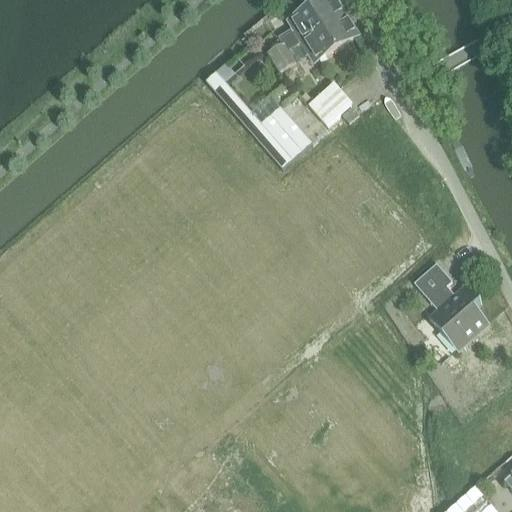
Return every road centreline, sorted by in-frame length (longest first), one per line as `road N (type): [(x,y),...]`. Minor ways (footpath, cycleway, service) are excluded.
road 1 (unclassified): [(511,301),(433,147)]
road 2 (residential): [(433,147),(354,0)]
